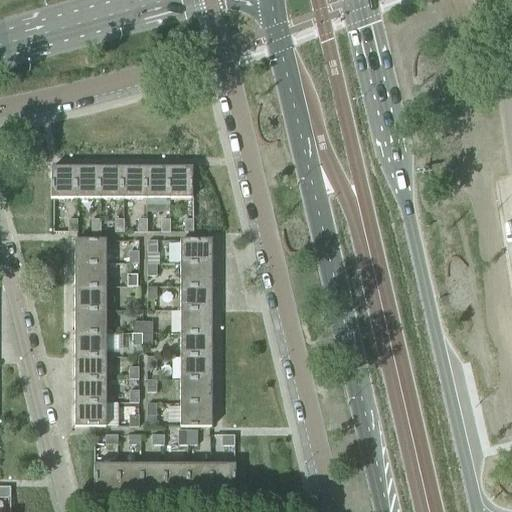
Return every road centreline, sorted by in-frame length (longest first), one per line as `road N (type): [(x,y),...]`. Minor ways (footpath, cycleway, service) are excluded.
road 1 (residential): [(332,511),(222,52),(0,110)]
road 2 (secondary): [(475,511),(357,0)]
road 3 (secondary): [(272,0),(380,511)]
road 4 (residential): [(65,511),(0,249)]
road 5 (secondary): [(0,44),(162,0)]
